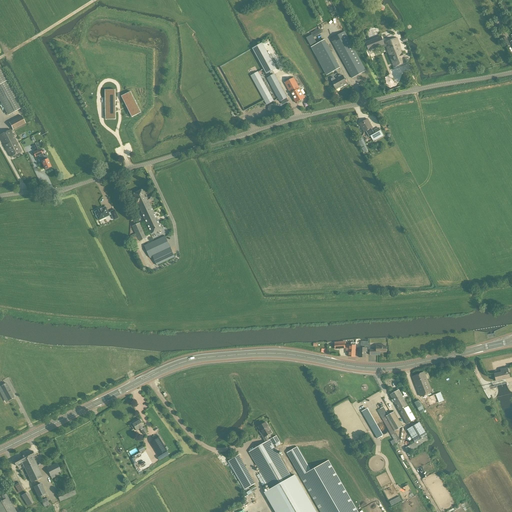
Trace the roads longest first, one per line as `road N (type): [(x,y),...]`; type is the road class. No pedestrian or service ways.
road 1 (primary): [(0,451),(174,365),(274,353),(386,368),(511,341)]
road 2 (tertiary): [(511,72),(290,119),(61,190),(0,196)]
